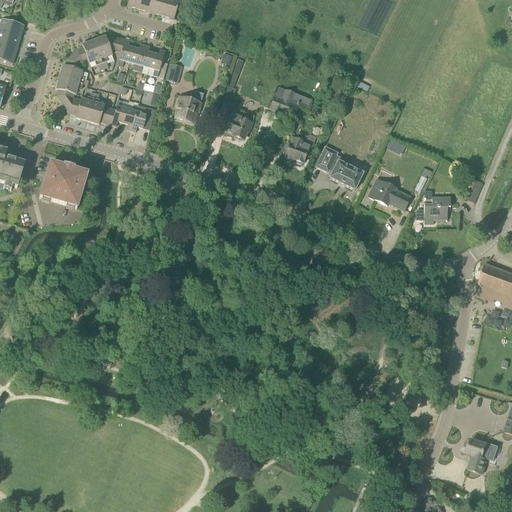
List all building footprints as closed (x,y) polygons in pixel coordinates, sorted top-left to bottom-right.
[(128,0),(127,7),(138,10),(141,0),(128,0)] [(141,0),(138,10),(150,14),(154,0),(141,0)] [(154,0),(150,14),(162,17),(166,0),(154,0)] [(166,0),(162,17),(174,20),(179,2),(172,0),(166,0)] [(0,34),(20,40),(24,27),(1,20),(0,24),(0,34)] [(0,47),(16,53),(20,40),(0,34),(0,47)] [(105,38),(102,39),(109,58),(112,56),(111,55),(117,53),(120,42),(116,41),(113,42),(111,38),(106,40),(105,38)] [(105,59),(109,58),(102,39),(93,42),(102,65),(106,63),(105,59)] [(93,42),(85,45),(92,64),(96,62),(98,66),(102,65),(93,42)] [(124,42),(121,54),(117,67),(122,68),(124,63),(129,64),(133,50),(128,48),(129,43),(124,42)] [(78,55),(74,59),(82,66),(88,63),(89,65),(92,64),(85,45),(82,46),(83,49),(77,51),(78,55)] [(133,50),(129,64),(134,66),(132,72),(137,73),(144,47),(140,46),(138,51),(133,50)] [(0,62),(12,66),(16,53),(0,47),(0,62)] [(144,47),(137,73),(142,74),(147,75),(153,55),(148,54),(149,49),(144,47)] [(157,79),(164,53),(159,52),(158,57),(153,55),(147,75),(152,77),(157,79)] [(80,72),(82,66),(74,59),(70,63),(66,62),(65,68),(63,67),(62,70),(81,76),(82,73),(80,72)] [(171,66),(167,82),(176,84),(180,68),(171,66)] [(62,70),(59,79),(83,86),(87,87),(88,82),(84,81),(80,80),(81,76),(62,70)] [(83,86),(59,79),(57,88),(76,93),(78,89),(81,90),(83,86)] [(138,82),(136,89),(143,91),(145,84),(138,82)] [(230,105),(235,91),(227,87),(222,102),(230,105)] [(62,102),(65,106),(72,100),(73,96),(75,97),(76,93),(57,88),(56,91),(58,92),(56,97),(58,98),(61,102),(62,102)] [(293,119),(301,98),(302,98),(293,94),(278,89),(276,95),(275,94),(269,110),(293,119)] [(179,108),(176,119),(192,124),(195,113),(198,114),(203,95),(196,93),(193,104),(179,100),(177,107),(179,108)] [(87,123),(93,100),(94,96),(90,95),(88,102),(80,100),(80,102),(72,100),(65,106),(68,110),(67,111),(70,114),(70,116),(75,117),(75,120),(87,123)] [(115,112),(112,111),(104,108),(104,107),(97,105),(98,101),(93,100),(87,123),(99,126),(99,124),(116,129),(117,124),(122,125),(126,110),(121,109),(123,103),(118,102),(115,112)] [(126,132),(131,133),(138,108),(133,106),(132,112),(126,110),(122,125),(127,126),(126,132)] [(142,109),(138,108),(131,133),(135,134),(137,129),(149,133),(153,120),(155,112),(142,109)] [(240,141),(242,142),(245,133),(248,134),(254,117),(243,114),(244,113),(236,110),(234,117),(231,115),(228,123),(226,122),(224,129),(226,130),(224,134),(225,134),(231,136),(231,135),(233,136),(232,138),(234,139),(234,140),(240,143),(240,141)] [(287,146),(285,151),(287,151),(284,157),(285,158),(285,157),(294,161),(293,162),(295,163),(294,164),(300,167),(301,165),(302,165),(306,157),(308,158),(315,138),(308,136),(307,138),(296,134),(294,140),(292,139),(289,146),(287,146)] [(324,148),(315,168),(328,174),(329,172),(332,173),(329,179),(354,192),(362,175),(339,163),(341,160),(336,157),(337,155),(324,148)] [(0,184),(17,189),(24,165),(4,159),(6,152),(0,150),(0,184)] [(87,176),(76,173),(73,172),(73,171),(74,171),(74,170),(73,170),(73,167),(71,164),(68,163),(65,165),(63,167),(63,168),(64,168),(63,169),(49,165),(39,200),(76,211),(87,176)] [(426,180),(420,177),(414,191),(420,194),(426,180)] [(382,186),(376,183),(372,191),(378,194),(374,202),(387,208),(388,205),(403,212),(409,200),(394,192),(395,191),(382,185),(382,186)] [(431,206),(424,206),(424,212),(416,212),(416,222),(423,222),(423,226),(433,226),(433,222),(446,222),(446,223),(447,223),(447,213),(446,213),(446,209),(450,209),(450,199),(431,199),(431,206)] [(511,275),(485,266),(478,286),(479,287),(476,297),(488,302),(493,304),(494,301),(502,304),(501,306),(507,308),(511,310),(511,275)] [(511,410),(503,434),(511,437),(511,410)] [(472,457),(467,471),(477,475),(482,476),(487,462),(483,460),(487,447),(471,441),(466,455),(472,457)]
